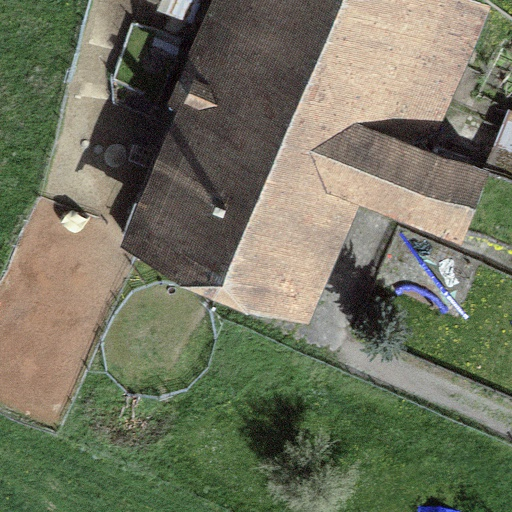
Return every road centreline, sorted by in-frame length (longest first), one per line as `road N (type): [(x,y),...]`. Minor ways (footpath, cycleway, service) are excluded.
road 1 (track): [(511,428),(191,289)]
road 2 (track): [(319,344),(375,236)]
